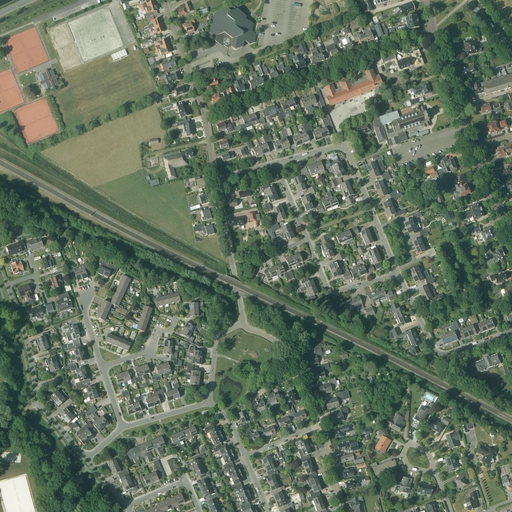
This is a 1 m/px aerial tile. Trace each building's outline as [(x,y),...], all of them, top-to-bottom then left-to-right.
[(364,0),(368,12),(374,10),(370,0),(364,0)] [(187,13),(191,11),(188,3),(185,4),(184,5),(179,7),(180,10),(176,11),(178,17),(187,14),(187,13)] [(401,15),(414,10),(411,3),(398,7),(401,15)] [(148,7),(144,8),(145,10),(145,11),(146,14),(150,13),(151,13),(157,11),(155,4),(148,7)] [(253,44),(255,35),(252,31),(253,24),(249,21),(249,19),(237,10),(231,12),(227,8),(214,13),(212,26),(209,27),(209,32),(214,36),(213,39),(216,42),(218,41),(228,48),(231,47),(234,51),(242,48),(243,44),(245,43),(249,46),(253,44)] [(374,24),(381,23),(378,14),(372,16),(374,24)] [(405,18),(408,31),(419,28),(415,16),(405,18)] [(155,27),(162,25),(160,18),(152,21),(155,27)] [(185,31),(186,31),(187,34),(194,32),(193,28),(192,28),(191,25),(195,23),(194,20),(190,22),(190,23),(183,25),(185,31)] [(378,37),(384,35),(379,24),(374,26),(378,37)] [(164,32),(162,25),(155,27),(157,34),(164,32)] [(363,33),(363,35),(364,35),(367,43),(374,40),(372,35),(376,33),(373,27),(366,29),(367,32),(363,33)] [(364,35),(363,35),(360,36),(359,33),(352,36),(355,42),(359,41),(361,46),(365,45),(365,43),(367,43),(364,35)] [(466,48),(475,46),(474,42),(479,41),(478,38),(474,39),(470,40),(470,41),(468,41),(464,42),(466,48)] [(161,48),(169,46),(166,39),(159,42),(161,48)] [(345,52),(353,49),(351,43),(348,44),(346,39),(342,41),(344,46),(343,46),(345,52)] [(332,57),(338,55),(336,50),(334,45),(325,48),(328,54),(330,53),(332,57)] [(161,48),(159,49),(160,52),(161,56),(171,52),(169,46),(161,48)] [(477,53),(482,52),(481,49),(476,50),(475,46),(466,48),(468,55),(473,53),(473,54),(477,53)] [(299,49),(301,55),(304,54),(305,57),(308,55),(306,50),(305,50),(305,48),(302,49),(302,48),(299,49)] [(316,48),(313,49),(318,62),(324,60),(322,53),(318,55),(316,48)] [(312,65),(318,62),(313,49),(310,50),(313,57),(309,58),(312,65)] [(380,58),(382,63),(391,60),(392,62),(395,61),(395,59),(395,58),(393,53),(380,58)] [(421,64),(417,53),(411,55),(410,54),(406,55),(407,58),(396,62),(399,70),(407,67),(408,69),(409,68),(410,70),(414,69),(413,67),(421,64)] [(304,61),(302,61),(299,55),(293,57),(295,64),(297,70),(306,66),(304,61)] [(168,69),(176,66),(174,60),(168,62),(167,59),(160,62),(164,72),(169,70),(168,69)] [(284,76),(291,73),(289,67),(284,69),(282,65),(281,65),(281,64),(279,65),(279,66),(277,67),(279,72),(282,70),(284,76)] [(469,74),(477,72),(474,64),(467,67),(467,66),(461,68),(464,77),(469,76),(469,74)] [(271,81),(278,78),(276,72),(274,68),(271,69),(273,73),(269,75),(271,81)] [(503,76),(487,81),(488,87),(484,88),(485,92),(486,95),(511,87),(511,69),(506,71),(507,75),(503,76)] [(48,89),(59,85),(53,70),(42,74),(48,89)] [(329,107),(382,86),(378,76),(374,77),(372,70),(365,73),(367,78),(350,85),(348,79),(339,82),(341,88),(334,91),(332,85),(329,86),(328,86),(327,86),(328,87),(324,88),(327,97),(326,97),(329,107)] [(174,82),(181,80),(178,72),(169,75),(171,80),(173,79),(174,82)] [(252,73),(257,86),(264,84),(261,77),(257,78),(255,72),(252,73)] [(251,88),(257,86),(252,73),(250,74),(253,81),(249,82),(251,88)] [(205,84),(207,90),(218,85),(216,80),(218,79),(217,76),(211,79),(212,81),(205,84)] [(488,87),(487,81),(486,80),(485,81),(485,82),(480,84),(479,82),(473,84),(475,90),(484,88),(488,87)] [(238,94),(245,91),(243,85),(240,86),(238,81),(235,83),(237,88),(236,88),(238,94)] [(424,95),(430,93),(427,84),(412,89),(414,95),(421,93),(421,95),(424,94),(424,95)] [(177,96),(185,93),(183,87),(175,89),(175,90),(170,91),(171,93),(176,92),(177,96)] [(220,99),(224,97),(223,93),(211,98),(213,104),(221,101),(220,99)] [(313,96),(307,98),(310,106),(316,104),(313,96)] [(310,106),(307,98),(301,101),(303,108),(305,108),(309,116),(313,114),(310,106)] [(417,99),(406,103),(407,107),(419,103),(417,99)] [(293,100),(287,102),(289,108),(295,106),(293,100)] [(292,115),(291,112),(289,108),(287,102),(281,104),(282,108),(278,109),(280,113),(282,119),(286,117),(285,115),(288,113),(289,116),(292,115)] [(181,118),(190,114),(186,103),(177,106),(181,118)] [(491,110),(500,107),(498,103),(489,105),(489,104),(481,107),(483,113),(491,111),(491,110)] [(388,147),(407,141),(404,132),(421,127),(422,129),(429,127),(427,121),(428,121),(426,114),(425,114),(423,108),(421,108),(420,105),(415,107),(416,112),(399,118),(397,111),(392,113),(391,110),(385,112),(386,115),(372,120),(373,122),(375,130),(374,130),(378,144),(386,141),(388,147)] [(271,119),(277,116),(279,123),(283,122),(282,119),(280,113),(277,114),(274,107),(268,109),(271,119)] [(273,124),(271,119),(268,109),(261,112),(264,118),(267,117),(269,123),(270,124),(271,123),(271,124),(273,124)] [(248,117),(251,123),(257,121),(255,114),(248,117)] [(242,119),(244,124),(241,125),(242,128),(244,134),(248,133),(246,128),(252,126),(251,123),(248,117),(242,119)] [(192,135),(194,134),(194,131),(193,131),(192,123),(190,123),(189,120),(175,124),(176,126),(184,125),(185,132),(186,132),(187,137),(192,136),(192,135)] [(493,122),(493,123),(488,125),(488,126),(488,127),(489,128),(489,129),(491,133),(500,131),(500,129),(508,127),(506,120),(498,123),(498,122),(497,122),(496,121),(493,122)] [(229,125),(228,124),(227,121),(216,125),(219,132),(226,129),(228,133),(235,131),(232,124),(229,125)] [(375,130),(373,122),(354,128),(357,136),(374,130),(375,130)] [(317,127),(319,130),(322,139),(329,136),(325,127),(320,129),(319,127),(317,127)] [(319,130),(312,133),(315,142),(322,139),(319,130)] [(305,133),(301,135),(299,132),(298,133),(302,144),(309,142),(305,133)] [(296,147),(302,144),(298,133),(296,134),(297,136),(292,139),(296,147)] [(279,141),(283,150),(289,147),(286,138),(279,141)] [(226,150),(229,148),(227,141),(219,144),(221,150),(226,148),(226,150)] [(276,153),(283,150),(279,141),(272,144),(276,153)] [(266,144),(261,146),(260,144),(258,145),(263,156),(270,153),(266,144)] [(506,154),(511,151),(511,145),(511,144),(504,147),(504,146),(497,148),(498,151),(497,151),(498,156),(499,158),(507,156),(506,154)] [(256,158),(263,156),(258,145),(256,146),(257,148),(253,149),(256,158)] [(186,159),(193,157),(191,150),(185,151),(185,152),(180,153),(180,152),(163,156),(169,180),(176,178),(174,168),(188,165),(186,159)] [(366,166),(369,173),(378,169),(377,167),(380,165),(379,162),(383,160),(382,157),(375,159),(376,162),(366,166)] [(443,169),(455,165),(453,159),(447,161),(446,158),(439,160),(443,169)] [(343,169),(340,163),(339,163),(337,160),(331,163),(332,166),(331,166),(334,173),(343,169)] [(323,170),(328,168),(325,162),(320,164),(320,162),(313,164),(317,174),(322,172),(322,171),(323,170)] [(511,163),(504,166),(504,168),(502,169),(504,176),(511,173),(511,163)] [(311,177),(317,174),(313,164),(307,167),(310,176),(311,176),(311,177)] [(457,169),(455,165),(443,169),(435,172),(437,177),(457,169)] [(383,167),(378,169),(369,173),(372,180),(381,176),(379,173),(385,170),(383,167)] [(433,167),(425,170),(427,175),(435,172),(433,167)] [(343,169),(334,173),(335,173),(333,174),(335,178),(336,177),(337,179),(346,176),(343,169)] [(191,188),(192,192),(199,190),(206,188),(203,179),(200,180),(199,176),(184,181),(185,183),(189,182),(189,183),(194,181),(196,186),(191,188)] [(292,180),(294,187),(303,183),(300,177),(292,180)] [(341,192),(351,188),(348,181),(339,185),(341,188),(339,189),(341,192)] [(374,185),(377,192),(386,188),(385,188),(390,186),(389,183),(384,185),(383,182),(374,185)] [(303,183),(294,187),(297,194),(306,190),(303,183)] [(471,193),(471,192),(470,190),(469,189),(468,189),(466,184),(460,186),(459,185),(455,186),(457,191),(454,193),(456,199),(459,197),(460,199),(466,197),(466,196),(471,194),(471,193)] [(266,195),(267,197),(276,193),(273,187),(269,188),(268,185),(260,188),(262,192),(265,195),(266,195)] [(345,198),(347,202),(346,202),(348,206),(354,203),(351,196),(354,195),(351,188),(341,192),(343,197),(344,196),(345,198)] [(386,188),(377,192),(380,199),(388,195),(386,188)] [(249,190),(239,192),(240,198),(250,196),(249,190)] [(331,208),(338,205),(335,197),(332,198),(330,192),(326,194),(327,197),(328,200),(331,208)] [(276,193),(267,197),(270,204),(279,200),(276,193)] [(202,205),(209,203),(206,194),(199,196),(202,205)] [(300,199),(302,206),(311,203),(308,195),(300,199)] [(320,200),(321,202),(321,203),(325,211),(331,208),(328,200),(327,197),(320,200)] [(382,204),(385,211),(394,207),(393,207),(397,206),(396,203),(392,204),(391,200),(382,204)] [(311,203),(302,206),(305,213),(314,209),(311,203)] [(466,216),(482,209),(479,203),(469,207),(471,212),(469,212),(468,211),(465,212),(466,216)] [(272,209),(275,216),(284,212),(281,206),(272,209)] [(394,207),(385,211),(388,217),(394,215),(395,218),(405,214),(404,210),(400,212),(400,211),(396,213),(394,207)] [(202,212),(203,217),(202,218),(203,221),(204,220),(205,221),(212,218),(209,209),(202,212)] [(484,216),(482,209),(466,216),(467,219),(471,218),(470,216),(472,215),(474,220),(484,216)] [(454,218),(451,210),(444,212),(447,220),(454,218)] [(255,212),(248,213),(250,222),(256,221),(255,212)] [(284,212),(275,216),(278,223),(287,219),(284,212)] [(404,223),(407,229),(415,226),(419,224),(417,218),(421,217),(419,213),(413,216),(414,219),(404,223)] [(240,226),(244,225),(242,217),(234,218),(234,219),(231,220),(232,226),(240,225),(240,226)] [(212,225),(205,227),(204,224),(193,227),(194,232),(198,231),(198,232),(203,231),(203,234),(204,233),(206,234),(207,234),(207,236),(215,234),(212,225)] [(283,235),(292,231),(289,224),(280,228),(283,235)] [(415,226),(407,229),(409,236),(418,233),(415,226)] [(486,242),(496,238),(491,228),(486,230),(481,232),(480,230),(479,226),(467,230),(469,234),(477,231),(478,234),(477,235),(479,240),(484,238),(486,242)] [(362,239),(371,236),(368,229),(360,233),(362,239)] [(294,238),(292,231),(283,235),(281,236),(282,239),(284,239),(285,241),(294,238)] [(349,231),(342,233),(345,242),(346,243),(353,241),(349,231)] [(345,242),(342,233),(335,236),(339,245),(345,242)] [(374,243),(371,236),(362,239),(365,246),(374,243)] [(32,250),(43,247),(40,238),(31,241),(31,240),(26,242),(27,247),(30,246),(32,250)] [(412,242),(415,249),(423,245),(420,238),(412,242)] [(21,248),(25,247),(23,240),(18,241),(19,243),(8,247),(11,255),(22,251),(21,248)] [(319,247),(322,254),(331,250),(328,243),(319,247)] [(423,245),(415,249),(417,255),(426,251),(423,245)] [(367,252),(370,258),(379,255),(376,248),(367,252)] [(488,256),(489,258),(486,260),(490,268),(500,264),(501,266),(506,264),(505,262),(507,261),(501,249),(492,253),(490,249),(484,252),(486,257),(488,256)] [(331,250),(322,254),(325,260),(334,257),(331,250)] [(52,260),(51,257),(50,253),(44,255),(45,258),(42,259),(45,269),(54,266),(52,260)] [(299,254),(292,256),(296,265),(295,265),(296,267),(299,266),(299,264),(302,263),(299,254)] [(381,262),(379,255),(370,258),(373,265),(377,270),(382,266),(380,262),(381,262)] [(289,268),(295,265),(296,265),(292,256),(285,259),(289,268)] [(13,275),(24,271),(20,261),(18,262),(16,258),(11,260),(13,264),(10,264),(13,275)] [(97,273),(102,276),(108,263),(105,262),(100,260),(96,268),(99,269),(97,273)] [(327,266),(330,273),(339,269),(336,262),(327,266)] [(82,279),(87,278),(86,273),(89,272),(87,267),(90,266),(89,263),(78,266),(82,279)] [(102,276),(108,278),(110,274),(113,275),(116,267),(111,264),(108,263),(102,276)] [(412,270),(409,271),(413,278),(421,273),(418,267),(420,266),(419,263),(411,267),(412,270)] [(274,267),(278,275),(284,273),(281,264),(274,267)] [(355,266),(360,277),(366,275),(363,266),(360,267),(360,265),(355,266)] [(78,266),(75,267),(69,269),(72,278),(75,277),(77,281),(82,279),(78,266)] [(353,280),(360,277),(355,266),(352,268),(353,270),(350,271),(353,280)] [(271,278),(278,275),(274,267),(267,270),(266,269),(265,270),(264,271),(264,272),(264,273),(265,274),(268,281),(272,279),(271,278)] [(339,269),(330,273),(333,279),(341,275),(339,269)] [(421,273),(413,278),(416,284),(424,280),(421,273)] [(507,279),(509,278),(507,273),(505,274),(505,273),(496,277),(494,274),(489,276),(492,282),(496,280),(497,283),(507,279)] [(59,287),(63,285),(60,276),(56,277),(53,278),(50,279),(53,289),(56,287),(57,288),(59,287)] [(120,282),(128,286),(132,287),(132,285),(129,284),(130,280),(122,276),(120,282)] [(304,284),(307,290),(315,287),(313,280),(309,282),(307,278),(301,281),(302,284),(304,284)] [(126,289),(128,286),(120,282),(117,288),(125,291),(129,293),(130,291),(126,289)] [(28,302),(33,300),(31,293),(28,285),(18,289),(21,297),(26,295),(28,302)] [(511,285),(503,289),(504,290),(501,290),(504,300),(507,299),(508,301),(511,299),(511,285)] [(421,296),(433,291),(431,287),(428,288),(427,286),(418,290),(421,296)] [(315,287),(307,290),(309,297),(307,298),(309,301),(315,299),(314,295),(318,293),(315,287)] [(115,293),(123,297),(127,298),(128,296),(124,295),(125,291),(117,288),(115,293)] [(396,299),(394,294),(392,295),(390,289),(384,292),(383,289),(375,292),(378,301),(386,298),(387,300),(389,299),(390,302),(396,299)] [(424,303),(432,299),(433,302),(444,297),(442,293),(436,296),(434,290),(433,291),(421,296),(424,303)] [(373,303),(378,301),(375,292),(367,295),(371,306),(374,305),(373,303)] [(59,301),(56,302),(59,310),(60,313),(72,309),(71,306),(72,306),(68,296),(67,293),(57,296),(59,299),(59,301)] [(121,300),(123,297),(115,293),(112,299),(120,302),(124,304),(125,302),(121,300)] [(163,306),(161,297),(160,293),(157,294),(158,298),(154,299),(156,307),(163,306)] [(351,300),(355,309),(360,307),(361,309),(363,308),(359,297),(351,300)] [(112,299),(110,304),(112,304),(118,307),(122,309),(123,307),(119,306),(120,302),(112,299)] [(189,311),(198,310),(203,310),(203,307),(198,307),(198,303),(203,303),(203,300),(197,300),(197,303),(189,304),(189,311)] [(347,312),(355,309),(351,300),(343,303),(345,307),(338,310),(341,317),(348,314),(347,312)] [(101,307),(109,311),(113,312),(114,310),(110,308),(112,304),(110,304),(104,301),(101,307)] [(54,303),(47,305),(50,312),(56,310),(54,303)] [(394,311),(397,319),(406,315),(402,307),(398,309),(396,303),(389,305),(392,312),(394,311)] [(29,310),(32,318),(36,317),(36,318),(37,319),(39,319),(40,319),(41,319),(41,320),(42,320),(41,319),(45,318),(45,317),(48,316),(45,305),(41,306),(29,310)] [(143,308),(142,312),(150,314),(152,309),(144,306),(140,305),(139,307),(143,308)] [(108,314),(109,311),(101,307),(98,312),(107,316),(111,318),(111,316),(108,314)] [(150,314),(142,312),(138,310),(137,312),(141,314),(140,317),(148,320),(150,314)] [(198,310),(189,311),(190,317),(197,316),(198,320),(204,319),(203,313),(198,314),(198,310)] [(107,316),(98,312),(96,317),(104,321),(108,323),(109,321),(105,319),(107,316)] [(406,315),(397,319),(399,324),(397,325),(398,327),(409,323),(406,315)] [(139,319),(138,323),(146,326),(148,320),(140,317),(136,316),(135,318),(139,319)] [(485,322),(488,331),(495,328),(494,325),(492,320),(487,322),(486,319),(484,319),(485,322)] [(146,326),(138,323),(134,322),(133,324),(138,325),(136,329),(144,332),(146,326)] [(463,340),(470,337),(466,328),(460,331),(457,322),(454,323),(457,333),(460,332),(463,340)] [(482,334),(488,331),(485,322),(478,325),(482,334)] [(183,329),(191,332),(196,335),(197,332),(195,331),(196,328),(199,329),(200,326),(195,323),(193,326),(186,323),(183,329)] [(457,333),(454,323),(450,325),(453,332),(441,337),(444,346),(458,340),(455,334),(457,333)] [(78,328),(79,328),(78,325),(70,328),(69,325),(63,327),(64,330),(68,329),(69,332),(65,333),(66,336),(79,332),(78,328)] [(466,328),(470,337),(476,335),(473,326),(466,328)] [(190,336),(191,332),(183,329),(180,335),(185,337),(184,340),(192,343),(194,338),(190,336)] [(406,336),(408,341),(417,337),(414,329),(403,334),(404,336),(406,336)] [(111,344),(115,336),(116,332),(114,331),(113,335),(108,334),(105,342),(111,344)] [(43,337),(35,340),(37,346),(51,341),(50,338),(46,340),(45,336),(49,335),(48,332),(42,334),(43,337)] [(80,335),(79,332),(66,336),(67,339),(71,337),(72,341),(82,337),(81,335),(80,335)] [(118,338),(115,336),(111,344),(117,347),(120,339),(122,335),(120,334),(118,338)] [(122,349),(126,341),(127,337),(125,336),(124,340),(120,339),(117,347),(122,349)] [(417,337),(408,341),(411,349),(410,349),(412,356),(419,353),(416,347),(420,345),(417,337)] [(129,342),(126,341),(122,349),(127,351),(131,344),(133,339),(131,338),(129,342)] [(165,341),(164,348),(172,349),(183,350),(183,347),(179,347),(179,346),(173,345),(173,342),(178,343),(179,340),(173,339),(173,342),(165,341)] [(37,346),(38,349),(39,352),(49,349),(48,345),(52,344),(51,341),(37,346)] [(322,352),(321,349),(320,348),(325,346),(325,343),(319,345),(320,346),(313,348),(314,351),(315,355),(305,359),(307,367),(318,363),(317,359),(323,357),(323,355),(325,355),(324,352),(322,352)] [(193,354),(193,357),(202,358),(203,352),(195,351),(195,348),(189,347),(189,353),(193,354)] [(83,351),(84,350),(83,348),(73,351),(74,354),(70,356),(71,358),(84,354),(83,351)] [(172,353),(172,349),(164,348),(163,355),(171,356),(171,358),(176,359),(177,353),(172,353)] [(501,360),(504,359),(502,355),(499,356),(498,353),(489,357),(488,356),(484,357),(485,359),(475,363),(479,373),(487,370),(488,368),(493,366),(495,367),(503,364),(501,360)] [(85,358),(84,354),(71,358),(72,361),(76,360),(77,363),(87,360),(87,357),(85,358)] [(55,357),(45,361),(47,367),(61,362),(60,359),(56,361),(55,357)] [(202,358),(193,357),(188,357),(188,360),(193,360),(192,364),(187,364),(187,367),(193,368),(193,364),(201,365),(202,358)] [(47,367),(48,370),(49,373),(53,371),(54,374),(57,373),(56,370),(59,369),(58,366),(62,365),(61,362),(47,367)] [(168,363),(161,365),(164,374),(165,378),(168,377),(167,373),(171,371),(168,363)] [(324,373),(330,371),(328,364),(321,365),(322,369),(311,373),(314,381),(325,378),(324,373)] [(140,367),(143,375),(145,380),(148,379),(146,374),(150,373),(147,365),(140,367)] [(164,374),(161,365),(155,367),(158,375),(154,376),(156,382),(162,380),(160,375),(164,374)] [(76,367),(70,369),(71,372),(75,370),(76,374),(72,375),(73,378),(86,373),(85,370),(86,369),(85,367),(77,369),(76,367)] [(139,377),(143,375),(140,367),(134,369),(137,377),(134,378),(136,384),(141,382),(139,377)] [(193,371),(193,368),(187,367),(186,373),(190,374),(189,377),(200,379),(200,372),(193,371)] [(128,371),(122,374),(124,382),(126,387),(128,386),(127,381),(130,380),(132,385),(136,384),(134,378),(130,379),(128,371)] [(87,377),(86,373),(73,378),(74,380),(78,379),(79,382),(75,384),(76,387),(82,385),(81,382),(90,379),(89,376),(87,377)] [(124,382),(122,374),(115,376),(120,389),(122,388),(121,383),(124,382)] [(200,379),(189,377),(186,377),(185,380),(190,380),(190,384),(185,384),(184,387),(190,388),(191,384),(199,385),(200,379)] [(331,387),(337,385),(335,378),(328,380),(329,384),(318,387),(321,395),(332,392),(331,387)] [(174,390),(170,392),(173,400),(179,398),(177,390),(180,389),(178,383),(172,385),(174,390)] [(95,389),(97,388),(96,385),(86,389),(87,392),(83,394),(84,396),(97,392),(95,389)] [(162,389),(159,390),(161,396),(164,395),(167,402),(173,400),(170,392),(168,387),(166,388),(168,392),(164,394),(162,389)] [(58,389),(57,391),(49,398),(53,402),(64,393),(62,391),(61,392),(58,389)] [(158,397),(161,396),(159,390),(153,392),(155,397),(151,398),(154,407),(160,404),(158,397)] [(287,401),(290,407),(292,406),(299,403),(298,400),(299,400),(294,390),(288,393),(291,400),(287,401)] [(338,401),(344,400),(349,398),(347,391),(342,392),(335,394),(336,398),(325,401),(328,409),(339,406),(338,401)] [(98,396),(97,392),(84,396),(85,399),(89,398),(90,401),(100,398),(99,395),(98,396)] [(268,398),(265,399),(268,407),(271,405),(270,403),(280,399),(277,392),(267,396),(268,398)] [(66,395),(64,393),(53,402),(57,407),(65,400),(63,397),(66,395)] [(144,396),(140,397),(142,403),(145,401),(148,409),(154,407),(151,398),(150,393),(147,394),(147,395),(144,396)] [(139,404),(142,403),(140,397),(135,399),(136,403),(132,405),(135,413),(142,411),(139,404)] [(268,407),(265,399),(263,400),(262,399),(252,404),(255,410),(265,406),(266,408),(268,407)] [(135,413),(132,405),(131,400),(128,401),(130,406),(126,407),(129,415),(135,413)] [(431,403),(430,406),(427,405),(425,408),(422,405),(419,411),(417,415),(416,415),(414,419),(422,424),(428,414),(431,416),(437,406),(431,403)] [(292,406),(290,407),(287,408),(290,414),(293,421),(296,420),(297,422),(306,418),(303,411),(295,414),(292,406)] [(342,416),(349,414),(347,407),(340,409),(341,412),(330,415),(333,424),(344,420),(342,416)] [(61,416),(63,419),(73,410),(72,408),(68,411),(66,408),(58,415),(60,417),(61,416)] [(109,424),(102,416),(99,418),(94,413),(97,411),(95,408),(90,413),(91,413),(94,417),(103,427),(106,425),(107,426),(109,424)] [(75,412),(73,410),(63,419),(66,422),(65,423),(66,425),(75,418),(72,415),(75,412)] [(253,416),(248,418),(247,416),(249,414),(247,410),(238,414),(243,424),(244,423),(245,426),(256,421),(253,416)] [(290,414),(287,415),(288,417),(278,421),(281,428),(291,423),(291,422),(293,421),(290,414)] [(400,424),(403,419),(397,415),(394,421),(391,419),(387,425),(399,432),(402,426),(400,424)] [(94,417),(92,419),(95,422),(92,425),(99,433),(101,431),(100,430),(103,427),(94,417)] [(446,417),(444,421),(442,420),(440,423),(435,420),(430,428),(440,434),(445,424),(448,426),(451,420),(446,417)] [(88,431),(91,429),(86,424),(84,426),(87,429),(84,431),(81,428),(79,430),(88,440),(91,438),(92,439),(94,437),(88,431)] [(344,437),(343,434),(352,431),(350,425),(341,427),(341,428),(334,430),(336,438),(340,437),(341,437),(344,437)] [(209,432),(212,439),(221,434),(218,427),(214,429),(213,426),(205,430),(206,433),(209,432)] [(259,429),(263,437),(266,436),(266,437),(276,433),(273,426),(263,430),(262,428),(259,429)] [(194,427),(188,429),(191,437),(197,435),(194,427)] [(182,432),(185,440),(191,437),(188,429),(182,432)] [(260,438),(263,437),(259,429),(257,430),(257,432),(251,435),(250,431),(249,432),(249,431),(246,432),(248,436),(251,443),(260,439),(260,438)] [(79,430),(77,432),(76,433),(76,437),(84,446),(86,444),(85,443),(88,440),(79,430)] [(384,453),(391,441),(385,438),(387,434),(381,431),(379,434),(383,437),(376,448),(384,453)] [(182,432),(176,434),(182,449),(184,448),(183,444),(184,444),(182,441),(185,440),(182,432)] [(459,446),(457,441),(461,439),(458,432),(446,436),(450,445),(449,445),(450,449),(459,446)] [(173,444),(177,443),(178,446),(179,446),(180,450),(182,449),(176,434),(170,436),(173,444)] [(212,447),(213,449),(222,446),(221,443),(225,442),(221,434),(212,439),(215,445),(212,447)] [(156,439),(159,448),(160,450),(162,454),(164,454),(162,449),(163,449),(162,446),(165,445),(162,437),(156,439)] [(156,439),(150,442),(153,450),(159,448),(156,439)] [(296,446),(299,445),(301,450),(309,447),(306,441),(303,442),(302,439),(295,442),(296,446)] [(348,450),(349,452),(352,451),(359,449),(356,439),(342,442),(342,444),(338,445),(339,451),(345,449),(345,451),(348,450)] [(150,442),(144,444),(150,459),(152,458),(149,452),(153,450),(150,442)] [(144,444),(138,447),(141,455),(145,454),(149,463),(151,462),(150,459),(144,444)] [(223,457),(233,453),(229,446),(226,447),(225,445),(222,446),(213,449),(215,453),(220,450),(223,457)] [(493,458),(496,452),(488,448),(488,449),(481,445),(477,453),(482,455),(483,459),(481,462),(489,465),(490,463),(494,461),(493,458)] [(138,447),(132,449),(135,457),(141,455),(138,447)] [(311,453),(309,447),(301,450),(298,452),(300,457),(301,460),(302,460),(309,457),(308,455),(311,453)] [(129,460),(133,459),(134,461),(136,465),(138,464),(137,460),(135,457),(132,449),(126,452),(129,460)] [(236,460),(233,453),(223,457),(226,465),(223,466),(224,468),(233,465),(232,462),(236,460)] [(354,460),(353,456),(356,456),(355,453),(352,454),(340,457),(342,463),(354,460)] [(190,463),(193,470),(203,466),(200,459),(204,457),(203,454),(192,458),(194,461),(190,463)] [(107,463),(110,469),(118,465),(116,461),(119,459),(117,455),(109,459),(110,462),(108,463),(107,463)] [(265,466),(276,461),(278,460),(277,458),(276,459),(276,458),(272,460),(270,456),(262,460),(265,466)] [(447,466),(449,471),(450,472),(454,471),(453,470),(460,467),(459,464),(457,465),(456,461),(457,461),(456,456),(446,459),(448,465),(447,466)] [(310,460),(309,457),(302,460),(303,463),(302,463),(305,469),(312,466),(310,460)] [(369,465),(371,469),(373,468),(376,476),(381,474),(380,470),(387,468),(390,476),(394,474),(392,469),(397,467),(395,460),(389,462),(389,461),(378,465),(376,462),(369,465)] [(280,466),(276,468),(274,465),(277,464),(277,463),(276,461),(265,466),(268,475),(277,471),(281,469),(280,466)] [(499,468),(501,475),(511,471),(509,464),(505,465),(505,466),(499,468)] [(120,471),(118,465),(110,469),(112,475),(113,474),(113,475),(117,473),(119,476),(128,472),(126,468),(120,471)] [(231,477),(241,473),(238,466),(234,467),(233,465),(224,468),(225,471),(228,470),(231,477)] [(206,473),(203,466),(193,470),(196,477),(200,476),(201,478),(210,475),(208,472),(206,473)] [(315,472),(312,466),(305,469),(307,474),(305,475),(306,479),(309,478),(316,475),(315,472)] [(161,468),(156,471),(157,472),(156,473),(155,472),(149,474),(153,483),(159,480),(157,475),(163,472),(161,468)] [(354,476),(353,473),(355,472),(355,470),(354,469),(343,471),(344,478),(354,476)] [(266,479),(269,485),(277,482),(275,476),(279,474),(277,471),(268,475),(270,478),(266,479)] [(119,476),(122,485),(131,481),(128,475),(129,475),(128,472),(119,476)] [(465,479),(469,478),(467,472),(461,474),(462,478),(456,480),(459,488),(467,485),(465,479)] [(244,481),(241,473),(231,477),(234,484),(231,485),(233,489),(242,485),(240,482),(244,481)] [(144,487),(153,483),(149,474),(143,477),(142,475),(139,476),(144,487)] [(211,478),(210,475),(201,478),(202,481),(198,483),(201,490),(211,486),(208,479),(211,478)] [(317,478),(316,475),(309,478),(310,480),(309,481),(312,487),(319,484),(317,478)] [(358,484),(360,483),(360,480),(364,479),(365,481),(369,480),(367,475),(355,478),(356,481),(353,482),(353,481),(345,483),(346,489),(354,487),(354,488),(359,487),(358,484)] [(402,477),(401,482),(397,481),(395,491),(412,495),(413,489),(410,488),(411,484),(407,483),(408,478),(402,477)] [(134,480),(131,481),(122,485),(125,490),(126,491),(128,490),(129,493),(137,489),(136,485),(134,480)] [(272,494),(281,490),(285,488),(284,486),(281,487),(281,486),(279,487),(277,482),(269,485),(272,494)] [(431,495),(433,486),(423,484),(419,483),(417,492),(431,495)] [(322,490),(319,484),(312,487),(313,491),(309,493),(311,497),(312,497),(320,494),(319,491),(322,490)] [(208,496),(209,498),(218,495),(215,488),(214,488),(213,485),(211,486),(201,490),(204,497),(208,496)] [(243,488),(242,485),(233,489),(234,493),(237,491),(240,497),(250,493),(246,486),(243,488)] [(281,490),(272,494),(276,502),(284,499),(282,492),(281,490)] [(479,499),(477,492),(470,494),(471,498),(465,500),(468,507),(467,507),(468,509),(469,509),(469,511),(478,508),(475,500),(479,499)] [(250,493),(240,497),(243,504),(240,505),(241,509),(250,505),(249,502),(253,501),(250,493)] [(181,494),(175,496),(179,505),(185,503),(181,494)] [(321,496),(320,494),(312,497),(311,497),(307,499),(309,503),(313,501),(315,506),(323,503),(320,497),(321,496)] [(206,503),(210,510),(220,506),(217,499),(219,498),(218,495),(209,498),(210,501),(206,503)] [(169,499),(173,508),(179,505),(175,496),(169,499)] [(351,511),(357,509),(357,511),(362,511),(362,509),(360,509),(357,498),(352,499),(353,503),(349,504),(351,511)] [(169,499),(164,501),(167,510),(173,508),(169,499)] [(287,505),(284,499),(276,502),(279,511),(292,505),(291,503),(287,505)] [(159,505),(161,511),(162,511),(167,510),(164,501),(158,504),(159,505)] [(436,511),(433,502),(427,504),(429,511),(436,511)] [(317,511),(318,511),(317,511),(325,511),(327,511),(325,509),(323,503),(315,506),(317,511)]
